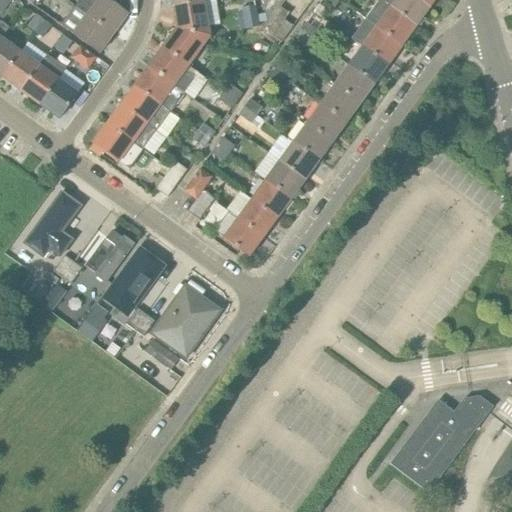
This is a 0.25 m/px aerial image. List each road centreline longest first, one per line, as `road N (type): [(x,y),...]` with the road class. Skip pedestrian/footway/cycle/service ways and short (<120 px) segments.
road 1 (residential): [(263,293),(446,46),(492,37)]
road 2 (residential): [(109,511),(263,293)]
road 3 (residential): [(72,158),(263,293)]
road 4 (residential): [(151,0),(153,33),(139,64),(72,158)]
